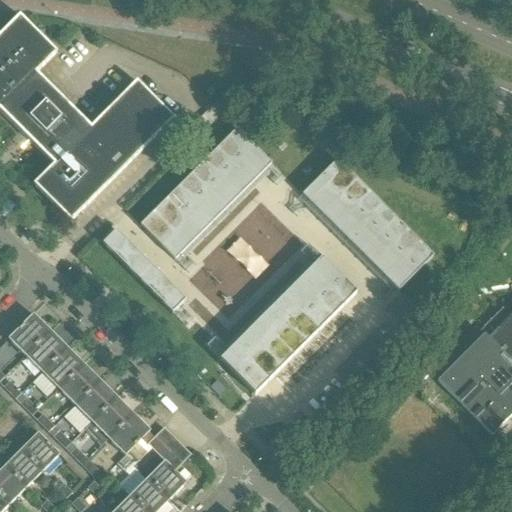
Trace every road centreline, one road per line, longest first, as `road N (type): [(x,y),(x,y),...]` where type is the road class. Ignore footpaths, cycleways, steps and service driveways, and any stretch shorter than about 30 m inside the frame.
road 1 (residential): [(244,481),(41,278)]
road 2 (trunk): [(274,0),(511,102)]
